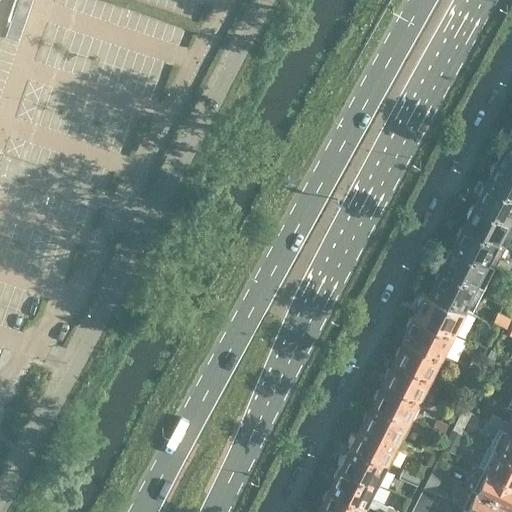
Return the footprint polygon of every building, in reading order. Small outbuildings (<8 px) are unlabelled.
[(505,149),(502,150),(499,157),(500,160),(499,162),(511,168),(511,141),(510,140),(505,149)] [(511,168),(499,162),(498,163),(494,164),(491,170),(493,174),(488,182),(511,194),(511,168)] [(480,194),(475,203),(511,221),(511,194),(488,182),(487,182),(486,183),(482,184),(478,191),(480,194)] [(469,216),(464,224),(505,245),(511,232),(511,221),(475,203),(474,205),(471,206),(468,212),(469,216)] [(458,237),(453,245),(495,266),(505,245),(464,224),(464,226),(460,227),(457,234),(458,237)] [(447,258),(442,267),(484,287),(495,266),(453,245),(452,247),(449,249),(445,255),(447,258)] [(465,309),(466,306),(472,309),(484,287),(442,267),(441,269),(437,270),(434,277),(436,280),(430,292),(465,309)] [(419,306),(415,313),(454,331),(466,309),(465,309),(430,292),(429,294),(426,292),(424,295),(420,296),(417,302),(419,306)] [(511,316),(504,312),(498,323),(506,327),(511,316)] [(405,335),(408,337),(443,353),(454,331),(415,313),(414,316),(411,316),(408,323),(409,326),(405,335)] [(474,335),(472,340),(478,344),(481,339),(474,335)] [(443,353),(408,337),(403,345),(400,346),(396,353),(398,356),(397,358),(432,375),(443,353)] [(502,354),(494,349),(487,362),(495,366),(502,354)] [(470,355),(466,362),(477,367),(481,360),(470,355)] [(432,375),(397,358),(392,367),(389,367),(386,374),(388,377),(386,380),(421,396),(432,375)] [(462,370),(473,376),(477,367),(466,362),(462,370)] [(479,391),(487,377),(478,372),(471,387),(479,391)] [(376,400),(375,402),(410,419),(421,396),(386,380),(382,388),(378,389),(374,396),(376,400)] [(441,406),(454,412),(458,404),(445,398),(441,406)] [(366,420),(364,424),(400,440),(410,419),(375,402),(371,409),(367,410),(364,417),(366,420)] [(474,415),(462,409),(453,426),(465,432),(474,415)] [(490,421),(503,428),(511,431),(511,409),(506,421),(492,415),(490,421)] [(437,421),(433,429),(444,435),(448,427),(437,421)] [(355,442),(353,445),(389,461),(400,440),(364,424),(360,432),(357,432),(353,439),(355,442)] [(490,445),(493,447),(511,455),(511,431),(503,428),(500,426),(490,445)] [(452,429),(446,439),(458,445),(464,435),(452,429)] [(436,449),(424,443),(421,450),(432,456),(436,449)] [(344,464),(342,466),(378,483),(389,461),(353,445),(349,453),(345,454),(342,461),(344,464)] [(480,465),(483,467),(511,481),(511,455),(493,447),(490,446),(480,465)] [(433,467),(444,472),(447,466),(437,460),(433,467)] [(414,461),(410,471),(422,476),(427,467),(414,461)] [(378,483),(342,466),(341,468),(338,469),(334,476),(336,479),(332,488),(368,504),(385,511),(389,505),(371,497),(378,483)] [(511,481),(483,467),(473,487),(510,505),(511,500),(511,481)] [(444,474),(433,468),(423,487),(435,493),(444,474)] [(421,478),(403,470),(399,480),(416,488),(421,478)] [(435,493),(423,487),(413,506),(425,511),(435,493)] [(473,487),(464,506),(475,511),(506,511),(510,505),(473,487)] [(325,500),(320,510),(324,511),(363,511),(368,504),(332,488),(331,489),(326,490),(323,497),(325,500)]
